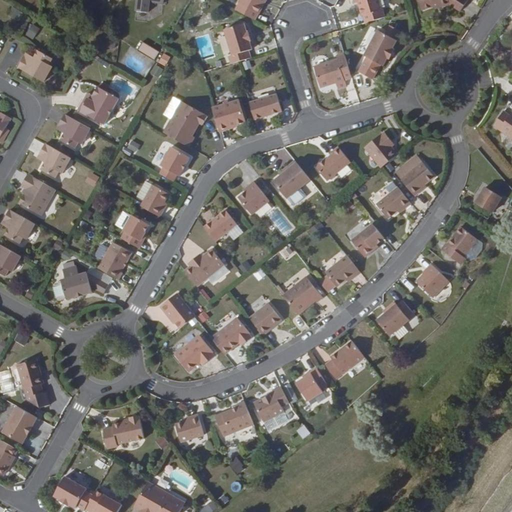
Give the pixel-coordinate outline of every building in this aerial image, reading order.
[(261,5),(263,0),(240,0),(239,3),(240,3),(236,10),(255,20),(259,13),(259,14),(263,6),(261,5)] [(353,0),(355,3),(358,1),(359,1),(361,6),(360,7),(363,16),(364,15),(366,23),(385,17),(383,9),(382,9),(378,0),(353,0)] [(416,0),(420,13),(464,4),(463,0),(416,0)] [(242,16),(223,22),(233,55),(229,56),(232,64),(238,62),(251,58),(248,51),(252,50),(250,41),(251,40),(249,32),(247,32),(242,16)] [(31,24),(25,36),(33,40),(40,29),(31,24)] [(378,30),(365,56),(367,57),(359,72),(373,79),(381,65),(383,66),(388,58),(390,59),(395,50),(393,48),(397,40),(378,30)] [(154,60),(158,52),(141,42),(137,50),(154,60)] [(31,60),(25,56),(19,68),(44,82),(53,66),(50,65),(53,58),(39,50),(35,58),(33,56),(31,60)] [(163,53),(158,63),(166,67),(171,57),(163,53)] [(336,82),(336,83),(338,88),(347,86),(345,80),(352,78),(346,59),(345,53),(337,55),(338,60),(315,67),(321,87),(331,84),(331,83),(336,82)] [(94,96),(91,94),(88,99),(86,97),(79,110),(104,125),(119,99),(99,87),(94,96)] [(250,103),(255,119),(282,111),(277,94),(250,103)] [(231,103),(228,101),(225,103),(223,105),(212,108),(220,132),(229,129),(228,128),(246,122),(239,100),(231,103)] [(182,101),(164,133),(189,147),(195,137),(193,136),(200,123),(203,125),(208,117),(204,115),(205,114),(182,101)] [(1,115),(0,114),(0,138),(11,118),(2,113),(1,115)] [(493,127),(511,139),(511,113),(509,117),(503,113),(493,127)] [(65,129),(64,132),(65,133),(61,141),(75,148),(79,142),(82,144),(91,128),(66,114),(59,126),(65,129)] [(389,143),(392,141),(385,132),(382,135),(382,134),(365,148),(381,168),(388,163),(398,155),(391,146),(389,143)] [(130,140),(127,149),(135,152),(138,143),(130,140)] [(46,144),(40,155),(46,159),(44,162),(46,163),(42,170),(56,178),(59,172),(62,173),(71,158),(46,144)] [(172,147),(158,172),(174,181),(177,175),(180,176),(191,157),(172,147)] [(339,147),(332,152),(334,153),(328,158),(327,157),(316,166),(327,181),(329,179),(332,179),(336,176),(337,173),(351,162),(339,147)] [(284,173),(281,176),(274,181),(287,198),(311,180),(295,161),(282,171),(284,173)] [(416,196),(422,191),(421,188),(426,184),(435,176),(424,162),(403,179),(416,196)] [(85,181),(94,187),(99,177),(90,172),(85,181)] [(22,186),(26,188),(27,188),(24,194),(25,195),(20,203),(41,216),(56,189),(29,174),(22,186)] [(113,175),(110,181),(116,185),(120,178),(113,175)] [(145,200),(153,185),(147,181),(138,197),(145,200)] [(249,189),(246,192),(239,198),(252,215),(270,201),(255,182),(247,187),(249,189)] [(160,217),(164,210),(161,208),(165,202),(170,194),(153,185),(145,200),(142,206),(160,217)] [(404,206),(406,209),(412,204),(398,187),(377,204),(388,219),(398,211),(404,206)] [(486,188),(481,196),(476,203),(474,203),(470,209),(488,220),(502,198),(486,188)] [(10,225),(8,228),(10,229),(6,236),(20,244),(24,237),(27,239),(36,224),(10,210),(4,221),(10,225)] [(238,224),(226,210),(205,227),(216,242),(228,232),(238,224)] [(122,229),(128,214),(121,211),(115,226),(122,229)] [(141,240),(145,234),(150,225),(133,215),(124,230),(126,231),(122,238),(139,248),(143,241),(141,240)] [(238,224),(228,232),(234,240),(244,232),(238,224)] [(370,254),(374,250),(375,246),(379,242),(385,238),(373,224),(354,239),(366,254),(370,254)] [(448,243),(443,250),(461,265),(462,265),(467,259),(465,257),(479,240),(463,227),(449,244),(448,243)] [(502,237),(506,230),(500,227),(496,233),(502,237)] [(60,246),(64,249),(68,242),(64,240),(60,246)] [(113,242),(99,268),(119,280),(123,272),(121,272),(132,253),(113,242)] [(0,244),(0,272),(6,276),(9,270),(13,272),(21,256),(0,244)] [(290,247),(282,252),(285,259),(294,255),(290,247)] [(213,249),(203,257),(200,254),(189,263),(191,266),(185,271),(198,286),(225,264),(213,249)] [(325,272),(337,286),(358,269),(347,255),(325,272)] [(417,282),(433,298),(450,282),(433,264),(427,269),(428,270),(417,282)] [(246,267),(240,272),(245,278),(251,273),(246,267)] [(260,268),(252,273),(258,281),(266,276),(260,268)] [(360,271),(358,269),(346,279),(348,281),(360,271)] [(62,280),(67,300),(93,292),(91,286),(104,294),(109,285),(88,273),(62,280)] [(307,277),(283,295),(298,314),(316,300),(317,302),(323,298),(307,277)] [(178,293),(161,307),(166,313),(167,312),(181,329),(196,317),(178,293)] [(390,310),(385,314),(378,321),(391,335),(415,314),(403,300),(397,305),(395,302),(388,308),(390,310)] [(270,303),(250,318),(264,335),(284,320),(270,303)] [(243,340),(246,343),(252,338),(250,335),(251,334),(238,318),(212,339),(225,355),(240,343),(243,340)] [(20,332),(15,340),(25,346),(30,337),(20,332)] [(201,363),(203,366),(215,356),(213,353),(200,335),(175,355),(189,372),(201,363)] [(365,357),(352,341),(331,357),(332,360),(326,365),(336,379),(365,357)] [(108,344),(106,349),(114,353),(116,348),(108,344)] [(39,371),(40,371),(37,359),(17,365),(27,397),(27,401),(40,408),(50,405),(47,392),(44,393),(41,384),(44,383),(42,375),(40,376),(39,371)] [(312,374),(304,379),(297,383),(308,401),(323,392),(321,389),(328,385),(317,368),(310,372),(312,374)] [(272,394),(268,396),(255,403),(265,422),(285,412),(282,406),(290,403),(282,387),(271,393),(272,394)] [(224,436),(254,424),(245,402),(236,405),(237,408),(216,416),(224,436)] [(18,406),(3,432),(23,443),(38,418),(18,406)] [(192,420),(185,422),(176,425),(182,442),(205,435),(199,415),(191,417),(192,420)] [(130,421),(123,423),(113,425),(114,427),(104,429),(108,449),(119,447),(119,445),(145,439),(141,419),(140,419),(139,416),(130,417),(130,419),(130,421)] [(305,425),(297,429),(301,438),(309,435),(305,425)] [(164,448),(171,442),(165,435),(158,440),(164,448)] [(10,464),(11,464),(16,457),(14,456),(18,450),(0,439),(0,473),(3,476),(7,469),(10,464)] [(243,470),(245,468),(238,460),(236,462),(243,470)] [(236,462),(230,466),(237,475),(243,470),(236,462)] [(85,510),(85,509),(93,495),(86,491),(87,489),(65,477),(54,496),(61,500),(60,501),(69,506),(69,504),(76,508),(77,506),(85,510)] [(233,493),(242,490),(239,481),(230,484),(233,493)] [(139,511),(180,511),(185,503),(148,482),(135,506),(141,510),(139,511)] [(93,495),(85,509),(90,511),(118,511),(122,505),(96,490),(93,495)] [(201,511),(209,511),(215,510),(213,503),(200,508),(201,511)]
